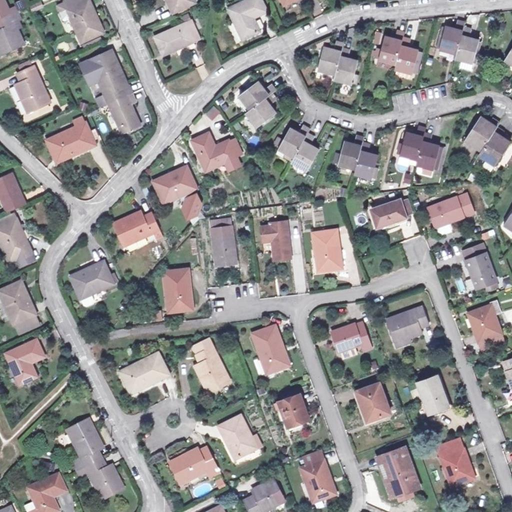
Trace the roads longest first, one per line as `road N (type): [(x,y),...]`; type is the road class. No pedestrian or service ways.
road 1 (residential): [(511,497),(432,278),(290,304)]
road 2 (residential): [(155,511),(47,274),(56,246),(84,212)]
road 3 (residential): [(275,45),(309,105),(344,119),(393,120),(490,96),(511,113)]
road 4 (residential): [(275,45),(355,17),(511,0)]
road 5 (residential): [(290,304),(356,489),(352,511)]
road 6 (residential): [(116,0),(172,123)]
road 7 (residential): [(172,123),(244,60),(275,45)]
road 8 (residential): [(84,212),(172,123)]
